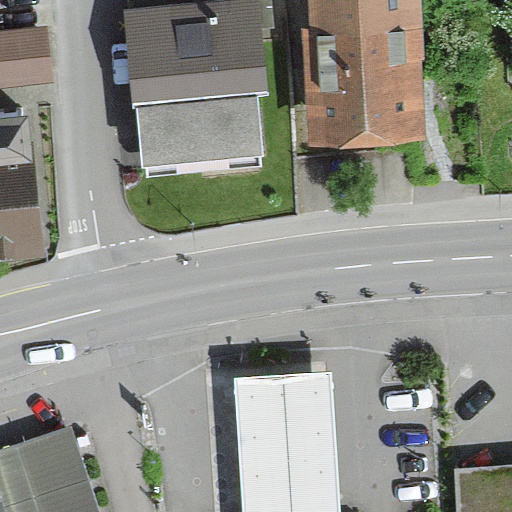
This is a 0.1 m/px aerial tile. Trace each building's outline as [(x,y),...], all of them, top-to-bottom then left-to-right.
[(133,0),(149,170),(272,159),(266,100),(285,99),(275,0),(133,0)] [(318,0),(321,148),(436,146),(433,0),(318,0)] [(511,24),(472,26),(481,208),(511,206),(511,24)] [(46,41),(0,45),(0,93),(51,88),(46,41)] [(47,119),(0,122),(0,259),(57,255),(47,119)] [(245,381),(251,511),(350,511),(343,376),(245,381)] [(103,511),(72,418),(0,442),(0,511),(103,511)]
